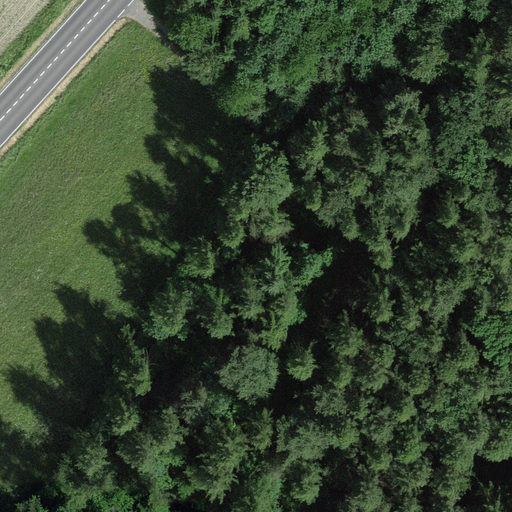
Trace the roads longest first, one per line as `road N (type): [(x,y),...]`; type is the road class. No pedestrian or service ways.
road 1 (track): [(209,511),(377,243),(434,206),(511,136)]
road 2 (track): [(377,243),(124,0)]
road 3 (primary): [(0,119),(108,0)]
